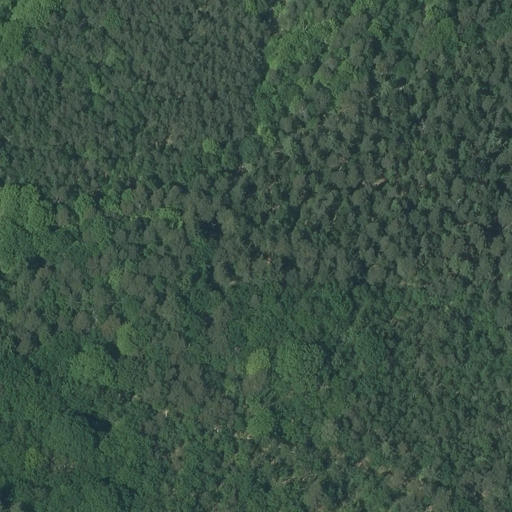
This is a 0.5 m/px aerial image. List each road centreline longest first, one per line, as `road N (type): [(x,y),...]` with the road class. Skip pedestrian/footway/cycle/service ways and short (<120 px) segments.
road 1 (track): [(488,511),(287,450),(0,379)]
road 2 (track): [(294,0),(249,189),(200,304)]
road 3 (unknown): [(415,0),(442,66),(501,132),(511,132)]
